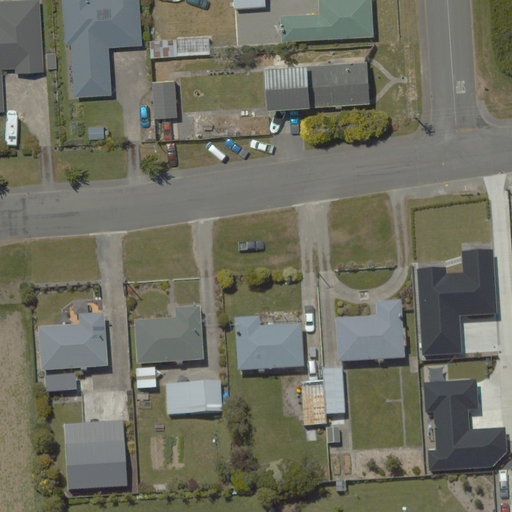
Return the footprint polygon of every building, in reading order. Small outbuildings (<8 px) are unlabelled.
[(0,113),(3,113),(1,76),(43,75),(39,0),(29,0),(0,1),(0,113)] [(139,0),(60,0),(63,46),(71,45),(74,101),(113,99),(110,45),(143,43),(139,0)] [(231,0),(233,9),(265,6),(264,0),(231,0)] [(280,13),(280,41),(375,37),(373,0),(317,0),(318,12),(280,13)] [(209,38),(173,39),(174,55),(209,54),(209,38)] [(368,61),(265,66),(267,110),(370,106),(368,61)] [(178,82),(154,82),(155,117),(178,117),(178,82)] [(71,315),(72,326),(37,327),(39,370),(107,367),(104,314),(100,314),(100,302),(71,303),(71,315)] [(174,320),(133,321),(136,391),(158,390),(157,364),(204,363),(202,305),(174,306),(174,320)] [(375,318),(335,320),(336,362),(405,359),(403,305),(375,306),(375,318)] [(263,329),(262,318),(236,319),(238,372),(307,370),(306,328),(263,329)] [(343,369),(324,370),(325,384),(302,384),(303,425),(324,425),(324,415),(344,415),(343,369)] [(221,383),(165,384),(166,416),(222,414),(221,383)] [(130,392),(82,393),(81,412),(92,412),(92,437),(120,436),(121,451),(131,451),(130,392)] [(511,498),(511,477),(497,478),(499,507),(511,506),(511,498)]
